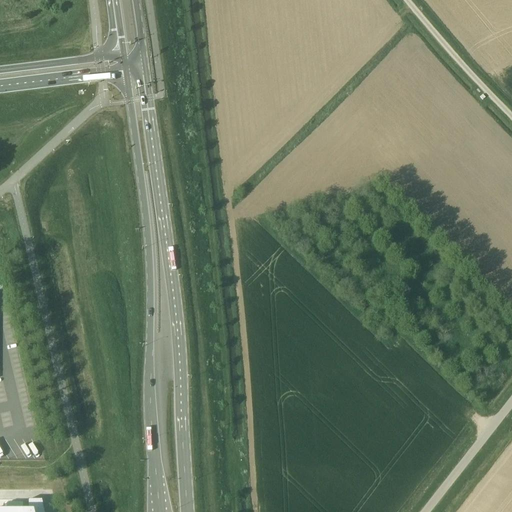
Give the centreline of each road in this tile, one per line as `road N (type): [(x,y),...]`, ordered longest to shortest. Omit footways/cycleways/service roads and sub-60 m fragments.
road 1 (secondary): [(187,511),(182,342),(151,113)]
road 2 (secondary): [(132,115),(149,250),(159,511)]
road 3 (motorway): [(151,113),(319,93),(367,78),(481,0)]
road 4 (track): [(294,386),(439,385),(489,430)]
road 5 (unclassified): [(511,401),(425,511)]
road 6 (unclassified): [(0,192),(104,104)]
road 7 (motorway): [(0,126),(132,115)]
road 8 (track): [(485,91),(405,0)]
